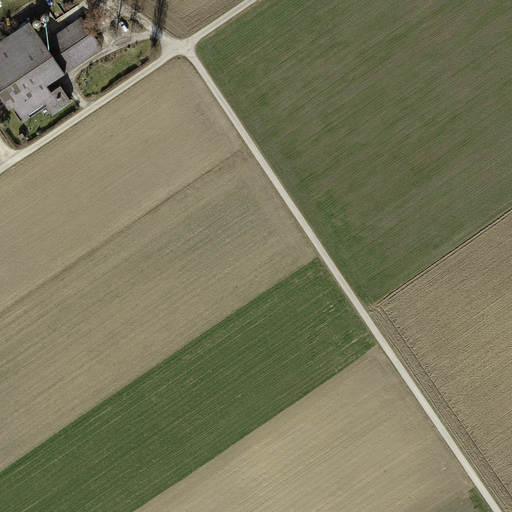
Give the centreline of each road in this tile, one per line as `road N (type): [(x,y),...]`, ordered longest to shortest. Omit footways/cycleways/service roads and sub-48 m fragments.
road 1 (track): [(110,0),(192,56),(499,511)]
road 2 (track): [(251,0),(0,169)]
